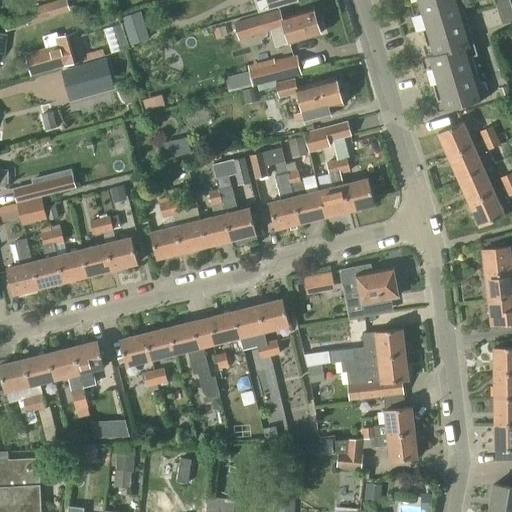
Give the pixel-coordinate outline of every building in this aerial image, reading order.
[(445,112),(485,100),(472,58),(478,56),(461,0),(412,0),(434,68),(427,70),(437,102),(441,101),(445,112)] [(493,0),(501,26),(511,22),(511,9),(509,0),(493,0)] [(6,32),(28,25),(28,24),(51,16),(50,11),(48,3),(2,16),(2,21),(6,32)] [(319,35),(312,10),(282,18),(280,10),(254,17),(254,18),(230,24),(235,41),(283,27),(288,44),(319,35)] [(89,42),(113,40),(112,30),(88,31),(89,42)] [(30,77),(51,71),(66,67),(65,66),(85,61),(77,32),(54,38),(56,45),(45,49),(25,56),(30,77)] [(70,102),(114,89),(106,57),(61,70),(70,102)] [(257,86),(302,75),(298,61),(253,72),(257,86)] [(338,89),(340,86),(339,81),(336,80),(335,78),(297,88),(294,79),(275,84),(279,99),(297,94),(305,123),(323,118),(321,110),(343,104),(342,102),(344,100),(343,94),(340,93),(338,89)] [(506,87),(498,89),(501,99),(509,97),(506,87)] [(243,91),(247,105),(258,102),(254,88),(243,91)] [(41,115),(45,131),(56,128),(52,112),(41,115)] [(308,153),(330,148),(329,142),(351,136),(347,121),(303,133),(308,153)] [(448,157),(472,146),(462,122),(438,133),(448,157)] [(478,132),(483,142),(496,136),(492,126),(478,132)] [(496,136),(483,142),(487,151),(501,145),(496,136)] [(289,140),(293,158),(306,154),(302,137),(289,140)] [(459,180),(483,169),(472,146),(448,157),(459,180)] [(274,165),(285,162),(281,148),(249,156),(255,179),(268,176),(266,167),(274,165)] [(337,160),(340,174),(350,172),(346,157),(337,160)] [(237,186),(251,182),(244,158),(231,161),(237,186)] [(340,174),(337,160),(325,162),(332,189),(319,192),(325,218),(350,211),(343,185),(340,174)] [(469,203),(493,193),(483,169),(459,180),(469,203)] [(325,218),(319,192),(304,196),(297,170),(288,172),(300,224),(325,218)] [(70,171),(30,181),(31,186),(34,199),(40,198),(41,199),(42,199),(75,190),(70,171)] [(281,201),(269,204),(275,230),(300,224),(288,172),(277,175),(274,176),(281,201)] [(511,172),(499,178),(503,188),(511,184),(511,172)] [(343,185),(350,211),(374,205),(368,179),(343,185)] [(230,183),(217,186),(218,189),(231,241),(241,239),(242,243),(256,240),(254,235),(256,235),(249,209),(237,212),(230,183)] [(511,195),(511,184),(503,188),(507,197),(511,195)] [(113,203),(125,200),(122,186),(109,189),(113,203)] [(206,247),(231,241),(218,189),(208,192),(214,218),(200,221),(206,247)] [(479,227),(504,216),(493,193),(469,203),(479,227)] [(162,218),(172,216),(168,201),(167,197),(158,200),(162,218)] [(34,199),(17,204),(22,223),(45,217),(41,199),(40,198),(34,199)] [(172,216),(182,213),(178,199),(168,201),(172,216)] [(47,221),(58,218),(55,204),(44,207),(47,221)] [(0,226),(0,221),(19,217),(16,205),(0,207),(0,227),(0,228),(0,226)] [(197,210),(182,213),(172,216),(175,227),(182,253),(206,247),(200,221),(197,210)] [(103,233),(113,230),(109,216),(100,219),(103,233)] [(93,235),(103,233),(100,219),(89,221),(93,235)] [(50,231),(54,245),(64,243),(59,225),(49,227),(50,231)] [(182,253),(175,227),(150,233),(157,260),(182,253)] [(44,247),(54,245),(50,231),(40,233),(44,247)] [(39,289),(32,262),(32,263),(26,238),(14,241),(19,266),(7,269),(14,295),(18,294),(19,297),(36,293),(37,289),(39,289)] [(105,244),(113,270),(138,264),(131,238),(105,244)] [(88,276),(113,270),(105,244),(82,250),(88,276)] [(485,274),(511,271),(511,245),(508,246),(508,245),(482,249),(485,274)] [(63,282),(88,276),(82,250),(57,256),(63,282)] [(39,289),(63,282),(57,256),(32,262),(39,289)] [(372,272),(370,264),(357,267),(339,270),(341,286),(358,283),(362,304),(361,304),(364,317),(392,312),(390,299),(398,297),(397,294),(400,290),(399,282),(394,282),(392,269),(372,272)] [(334,288),(331,270),(303,275),(306,293),(334,288)] [(488,300),(511,296),(511,271),(485,274),(486,287),(483,287),(481,289),(482,298),(485,300),(488,300)] [(511,296),(488,300),(491,325),(511,322),(511,296)] [(283,299),(258,305),(264,331),(289,325),(283,299)] [(258,305),(233,311),(240,337),(264,331),(258,305)] [(432,310),(407,313),(409,324),(434,320),(432,310)] [(233,311),(195,321),(201,347),(203,347),(212,344),(226,341),(240,337),(233,311)] [(195,321),(169,328),(175,354),(187,351),(193,375),(198,374),(203,393),(218,390),(215,377),(211,378),(203,347),(201,347),(195,321)] [(169,328),(144,334),(151,360),(160,357),(175,354),(169,328)] [(377,357),(404,354),(401,328),(374,332),(377,357)] [(144,334),(119,340),(126,366),(141,362),(151,360),(144,334)] [(270,357),(280,354),(276,339),(267,342),(270,357)] [(96,381),(93,370),(104,367),(97,342),(72,348),(87,408),(88,408),(88,407),(97,406),(91,382),(96,381)] [(260,359),(270,357),(267,342),(256,344),(260,359)] [(494,373),(511,372),(511,346),(493,347),(494,373)] [(75,411),(87,408),(72,348),(47,354),(54,380),(67,377),(75,411)] [(304,354),(307,366),(329,362),(328,351),(304,354)] [(29,386),(54,380),(47,354),(23,360),(29,386)] [(350,362),(341,363),(342,373),(345,373),(348,401),(403,394),(401,381),(407,380),(404,354),(377,357),(376,357),(350,362)] [(216,357),(219,369),(228,367),(225,355),(216,357)] [(0,375),(4,392),(29,386),(23,360),(0,366),(0,375)] [(309,384),(324,382),(322,365),(307,367),(309,384)] [(153,370),(157,385),(167,382),(163,368),(153,370)] [(147,387),(157,385),(153,370),(144,373),(147,387)] [(494,398),(511,398),(511,372),(494,373),(494,398)] [(42,394),(32,397),(36,410),(45,408),(42,394)] [(26,413),(36,410),(32,397),(22,399),(26,413)] [(494,424),(511,423),(511,398),(494,398),(494,424)] [(387,435),(414,433),(410,407),(384,410),(387,435)] [(128,437),(125,421),(112,422),(112,437),(128,437)] [(511,423),(494,424),(495,450),(511,449),(511,423)] [(375,438),(376,437),(375,427),(360,428),(361,438),(361,439),(362,439),(363,440),(375,438)] [(376,437),(375,438),(376,447),(388,445),(390,462),(417,458),(414,433),(387,435),(376,437)] [(363,440),(362,439),(361,439),(361,438),(334,442),(335,455),(337,455),(336,469),(361,471),(363,440)] [(302,454),(316,455),(317,439),(302,439),(302,454)] [(133,473),(134,452),(116,452),(115,472),(133,473)] [(0,511),(39,511),(37,459),(0,461),(0,511)] [(511,511),(511,488),(493,486),(489,511),(511,511)] [(236,511),(238,500),(207,497),(205,511),(236,511)] [(293,511),(295,499),(275,497),(273,511),(293,511)]
